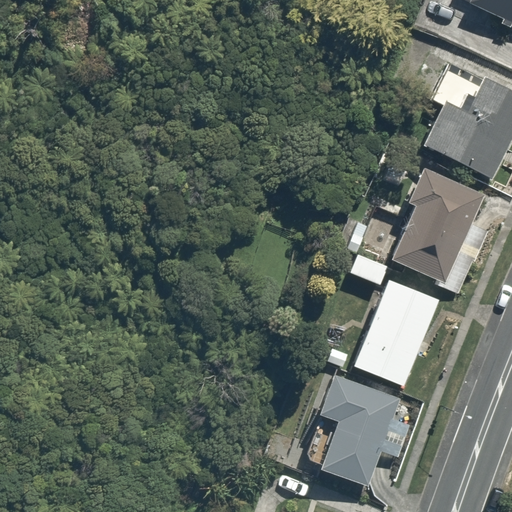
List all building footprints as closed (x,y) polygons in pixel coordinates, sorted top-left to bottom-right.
[(511,22),(511,0),(477,0),(504,13),(502,17),(511,22)] [(511,135),(511,88),(451,58),(432,95),(443,100),(421,145),(490,179),(511,135)] [(483,195),(421,163),(404,197),(411,200),(383,256),(463,296),(494,234),(470,221),(483,195)] [(386,263),(356,249),(347,269),(378,282),(386,263)] [(440,294),(392,272),(352,360),(400,382),(440,294)] [(399,399),(331,369),(293,455),(364,487),(379,454),(397,463),(416,422),(393,412),(399,399)]
